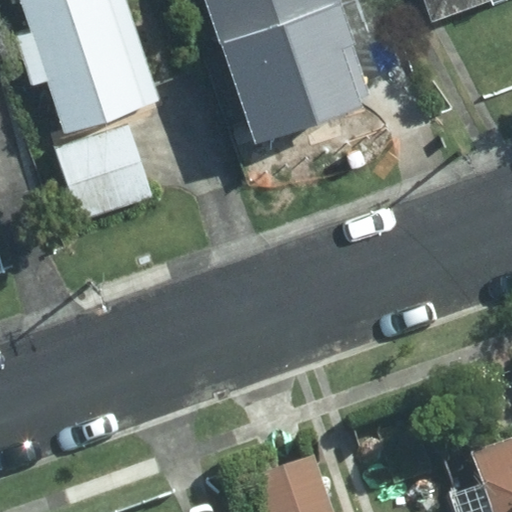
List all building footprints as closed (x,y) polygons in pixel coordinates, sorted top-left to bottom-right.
[(122,0),(0,0),(0,8),(45,133),(156,94),(122,0)] [(187,0),(210,72),(342,32),(331,0),(187,0)] [(472,0),(424,0),(429,13),(472,0)] [(119,127),(36,154),(60,227),(143,200),(119,127)] [(511,511),(511,451),(452,472),(465,511),(511,511)] [(326,511),(308,470),(248,496),(255,511),(326,511)]
